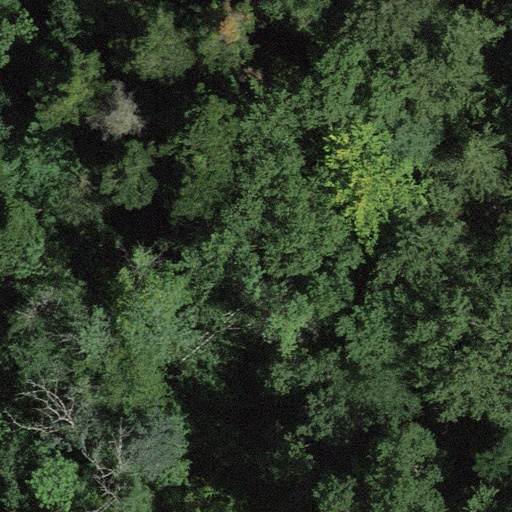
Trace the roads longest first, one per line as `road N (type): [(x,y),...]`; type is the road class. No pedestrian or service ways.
road 1 (track): [(92,0),(511,218)]
road 2 (track): [(511,267),(303,511)]
